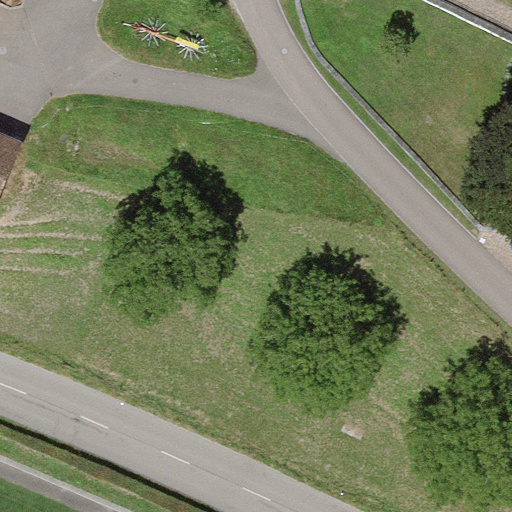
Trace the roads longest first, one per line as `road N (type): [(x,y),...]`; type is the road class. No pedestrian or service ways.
road 1 (residential): [(511,293),(339,121),(252,0)]
road 2 (tertiary): [(272,511),(0,387)]
